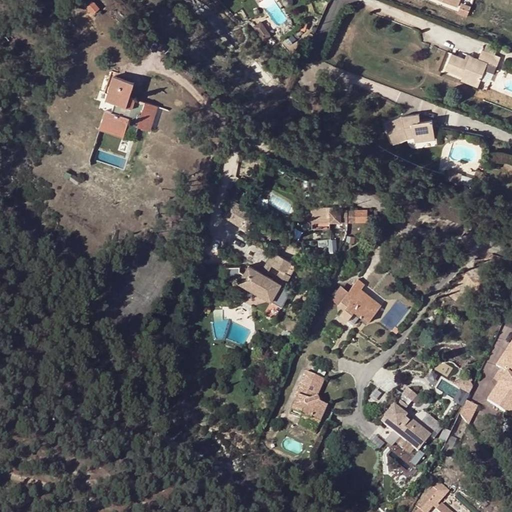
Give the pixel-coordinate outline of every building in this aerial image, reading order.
[(99,6),(93,0),(85,6),(90,13),(99,6)] [(260,21),(259,21),(253,26),(252,27),(262,42),(270,36),(261,22),(260,21)] [(479,55),(471,52),(469,57),(463,55),(452,51),(446,67),(464,74),(465,70),(482,77),(488,60),(498,63),(500,53),(482,46),(479,55)] [(465,70),(464,74),(462,79),(478,85),(482,77),(465,70)] [(105,109),(101,123),(126,131),(130,118),(139,121),(138,126),(150,130),(159,107),(130,98),(136,82),(114,76),(107,99),(115,102),(111,111),(105,109)] [(414,133),(434,129),(432,116),(421,118),(420,112),(402,114),(385,121),(394,140),(403,135),(414,133)] [(126,131),(101,123),(99,129),(124,138),(126,131)] [(435,138),(434,129),(414,133),(417,141),(435,138)] [(462,174),(447,170),(445,180),(459,184),(462,174)] [(256,214),(228,197),(222,216),(222,217),(223,217),(245,231),(246,231),(246,230),(247,229),(256,214)] [(341,222),(341,210),(331,210),(332,207),(318,208),(318,223),(330,223),(341,222)] [(366,209),(347,210),(348,222),(367,222),(366,209)] [(292,263),(272,251),(260,271),(248,264),(237,282),(281,307),(292,289),(285,285),(291,275),(287,273),(292,263)] [(365,285),(358,279),(349,291),(338,304),(345,310),(341,315),(347,320),(355,311),(369,321),(381,305),(361,289),(365,285)] [(349,291),(340,284),(330,297),(338,304),(349,291)] [(221,310),(212,310),(214,339),(222,338),(221,310)] [(511,327),(503,323),(488,357),(499,362),(511,333),(511,327)] [(511,347),(499,368),(507,373),(488,402),(510,416),(511,412),(511,347)] [(455,368),(455,369),(472,378),(476,371),(474,367),(475,366),(473,360),(470,361),(456,367),(455,368)] [(306,372),(303,378),(320,388),(324,381),(306,372)] [(320,388),(303,378),(295,396),(298,398),(291,416),(303,421),(304,417),(310,420),(311,417),(321,422),(327,405),(318,402),(316,397),(320,388)] [(486,392),(473,386),(468,398),(466,403),(475,414),(486,392)] [(416,399),(406,391),(402,396),(411,404),(416,399)] [(398,401),(383,419),(420,450),(430,438),(403,415),(408,410),(398,401)] [(318,427),(321,422),(311,417),(310,420),(304,417),(303,421),(318,427)] [(420,450),(383,419),(380,423),(400,435),(411,449),(417,454),(420,450)] [(379,424),(411,449),(400,435),(380,423),(379,424)] [(417,511),(416,511),(430,511),(432,510),(434,511),(436,511),(438,508),(437,507),(447,496),(448,495),(448,494),(448,493),(437,484),(414,509),(417,511)]
